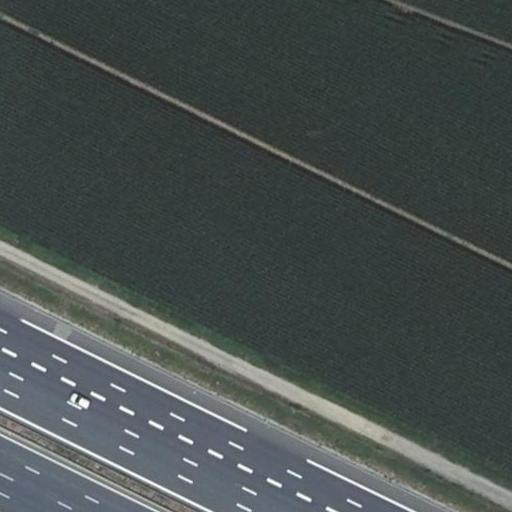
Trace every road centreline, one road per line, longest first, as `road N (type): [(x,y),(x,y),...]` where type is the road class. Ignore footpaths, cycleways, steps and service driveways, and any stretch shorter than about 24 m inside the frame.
road 1 (track): [(0,250),(511,509)]
road 2 (motorway): [(304,511),(0,362)]
